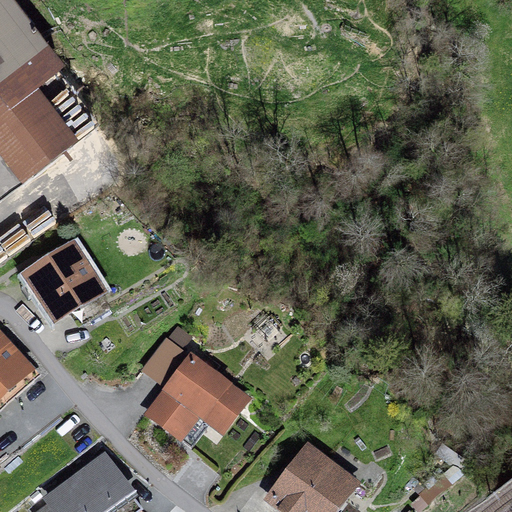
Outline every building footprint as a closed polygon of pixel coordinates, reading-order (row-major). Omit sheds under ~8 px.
[(0,187),(58,151),(22,94),(45,79),(0,7),(0,187)] [(55,318),(98,291),(71,249),(29,276),(55,318)] [(223,432),(246,399),(181,353),(189,341),(176,332),(148,371),(171,387),(150,418),(180,439),(198,414),(223,432)] [(0,339),(0,394),(27,371),(0,339)] [(292,511),(331,511),(352,484),(309,452),(274,499),(292,511)] [(136,511),(141,509),(103,458),(47,499),(52,506),(43,511),(136,511)]
